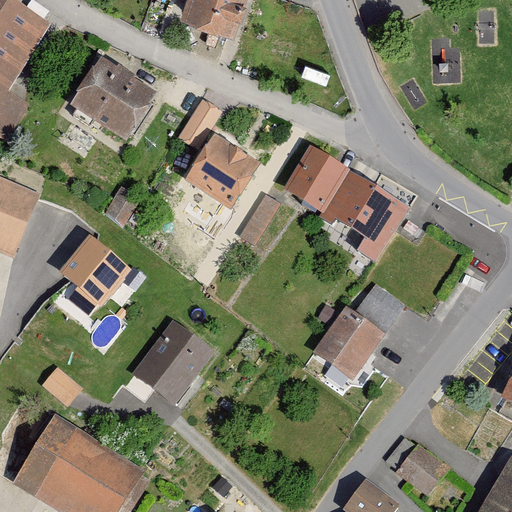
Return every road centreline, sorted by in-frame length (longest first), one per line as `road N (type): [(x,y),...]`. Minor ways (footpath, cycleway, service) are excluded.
road 1 (residential): [(394,143),(353,136),(50,0)]
road 2 (residential): [(327,511),(511,262)]
road 3 (residential): [(394,143),(327,0)]
road 4 (residential): [(511,225),(435,182),(394,143)]
